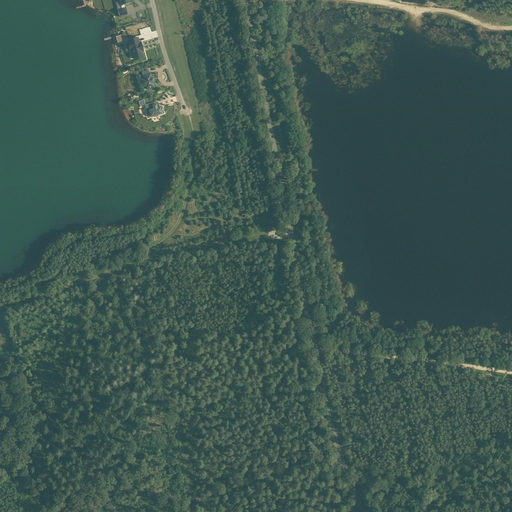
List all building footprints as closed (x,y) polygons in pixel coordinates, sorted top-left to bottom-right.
[(126,7),(125,7),(125,5),(131,3),(130,0),(118,0),(121,8),(117,9),(119,17),(128,14),(126,7)] [(117,40),(118,44),(122,43),(121,39),(123,39),(125,38),(124,34),(123,35),(117,36),(116,37),(117,40)] [(134,59),(143,56),(142,52),(143,52),(140,42),(139,43),(138,38),(128,41),(129,42),(128,42),(128,43),(130,51),(130,52),(131,51),(134,59)] [(142,72),(143,75),(142,76),(144,79),(142,80),(143,86),(145,85),(146,89),(154,87),(153,82),(154,82),(152,78),(151,78),(150,73),(149,73),(148,70),(142,72)] [(160,115),(163,114),(163,113),(164,112),(163,109),(161,109),(161,108),(159,109),(158,107),(157,103),(146,107),(148,113),(150,118),(156,116),(156,117),(160,116),(160,115)]
